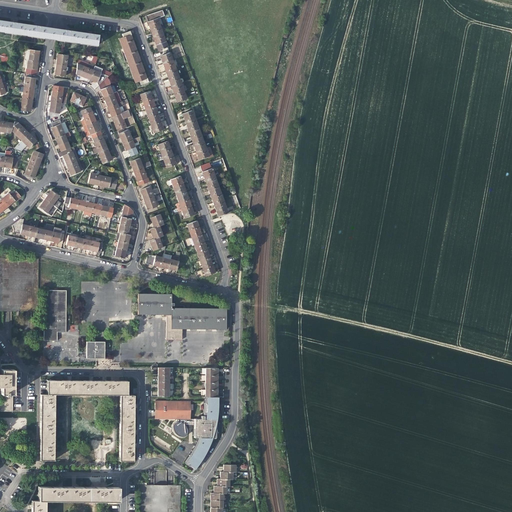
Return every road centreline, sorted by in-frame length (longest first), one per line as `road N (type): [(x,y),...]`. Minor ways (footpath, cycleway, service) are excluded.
road 1 (residential): [(53,12),(137,28),(225,272),(221,292)]
road 2 (residential): [(0,341),(26,368),(142,371),(141,465)]
road 3 (track): [(511,364),(278,305)]
road 4 (residential): [(197,483),(234,427),(235,302)]
road 5 (residential): [(134,201),(91,92),(42,80)]
road 6 (residential): [(127,473),(19,474),(3,500)]
road 7 (residential): [(0,240),(131,270)]
